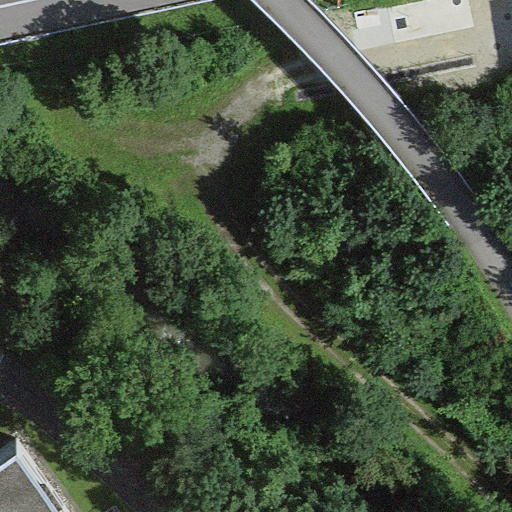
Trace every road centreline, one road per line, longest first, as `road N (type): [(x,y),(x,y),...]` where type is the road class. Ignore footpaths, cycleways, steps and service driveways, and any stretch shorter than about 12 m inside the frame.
road 1 (track): [(511,500),(306,310),(231,228),(220,171),(252,102),(279,78),(511,39)]
road 2 (track): [(511,285),(416,143),(293,0)]
